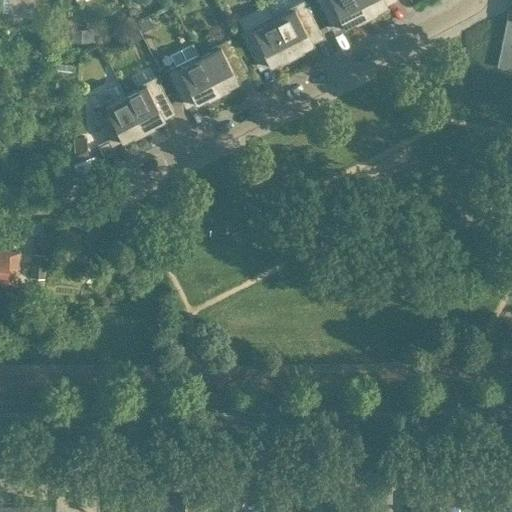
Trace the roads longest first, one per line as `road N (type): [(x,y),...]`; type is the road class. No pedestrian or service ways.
road 1 (secondary): [(0,418),(511,412)]
road 2 (residential): [(90,201),(474,0)]
